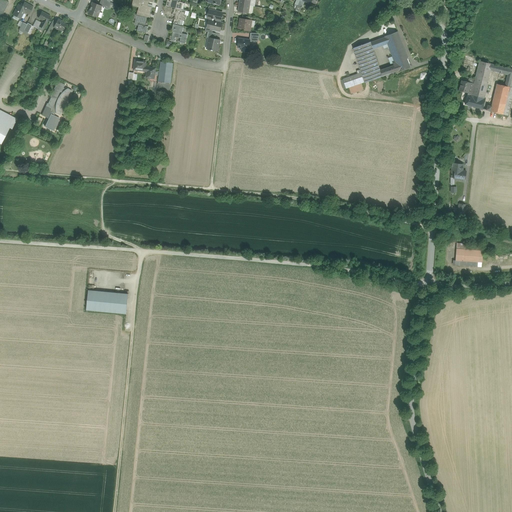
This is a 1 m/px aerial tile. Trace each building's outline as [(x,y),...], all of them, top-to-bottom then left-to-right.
[(0,0),(0,18),(9,2),(8,2),(4,0),(0,0)] [(144,0),(143,0),(134,0),(134,4),(141,6),(140,12),(138,11),(138,15),(147,17),(149,18),(152,7),(148,6),(148,3),(149,3),(149,1),(144,0)] [(167,0),(166,6),(175,8),(182,10),(184,3),(179,2),(179,0),(167,0)] [(33,7),(24,2),(23,4),(22,6),(20,10),(24,12),(23,13),(26,14),(26,13),(29,14),(33,7)] [(99,5),(93,2),(89,13),(89,14),(98,17),(102,6),(99,5)] [(19,4),(13,15),(14,16),(18,18),(20,19),(23,13),(24,12),(20,10),(22,6),(20,5),(19,4)] [(250,6),(239,4),(238,12),(249,13),(250,6)] [(182,10),(175,8),(174,13),(175,13),(173,24),(179,25),(180,20),(185,21),(186,16),(185,15),(186,11),(182,10)] [(215,12),(209,10),(209,11),(207,19),(208,19),(219,22),(221,13),(215,12)] [(50,17),(41,12),(38,18),(43,20),(41,23),(38,29),(42,31),(47,22),(47,23),(50,17)] [(147,17),(138,15),(137,15),(138,15),(136,24),(138,25),(137,31),(146,33),(148,26),(144,26),(146,17),(147,18),(147,17)] [(56,21),(53,27),(54,27),(62,31),(66,23),(66,24),(58,19),(56,21)] [(219,22),(208,19),(206,26),(208,27),(213,28),(219,30),(221,22),(219,22)] [(242,19),(240,19),(239,28),(242,28),(243,27),(245,28),(247,30),(248,29),(250,30),(250,26),(251,21),(242,19)] [(41,23),(36,20),(33,26),(34,27),(38,29),(41,23)] [(179,25),(173,24),(171,32),(173,32),(171,40),(175,41),(174,41),(175,37),(180,38),(179,42),(180,42),(180,41),(185,42),(185,43),(185,44),(187,35),(182,34),(183,27),(179,25)] [(53,28),(50,26),(44,36),(48,38),(53,28)] [(398,32),(385,37),(387,44),(395,63),(408,58),(398,32)] [(385,37),(379,40),(381,46),(387,44),(385,37)] [(215,39),(211,38),(208,48),(207,48),(218,51),(219,45),(218,45),(219,40),(220,40),(215,39)] [(250,40),(239,39),(238,47),(242,48),(242,50),(249,51),(249,49),(250,49),(250,46),(249,46),(250,40)] [(370,42),(353,48),(362,73),(365,82),(365,83),(382,77),(382,76),(380,71),(373,49),(377,48),(375,41),(371,43),(370,42)] [(395,63),(393,63),(394,66),(388,68),(391,73),(390,73),(399,70),(399,71),(410,67),(408,62),(407,62),(406,59),(408,58),(395,63)] [(145,62),(135,60),(134,70),(144,71),(145,67),(145,62)] [(173,63),(161,61),(159,82),(171,83),(173,63)] [(500,66),(479,61),(475,80),(474,80),(474,82),(472,92),(472,95),(471,95),(484,98),(488,83),(487,83),(490,71),(499,73),(500,66)] [(511,69),(500,66),(499,73),(507,75),(511,76),(511,69)] [(152,68),(147,67),(146,71),(147,72),(146,77),(154,78),(155,69),(152,68)] [(388,68),(380,71),(382,76),(390,73),(391,73),(388,68)] [(365,82),(362,73),(343,79),(346,89),(365,82)] [(511,78),(510,87),(503,115),(508,116),(511,98),(511,78)] [(64,85),(58,81),(54,89),(55,89),(48,104),(47,103),(42,115),(46,117),(47,115),(49,116),(48,118),(49,118),(51,113),(56,113),(56,114),(56,113),(60,115),(62,112),(63,112),(66,105),(65,105),(67,101),(68,102),(71,94),(70,94),(72,91),(68,89),(68,88),(65,90),(63,88),(64,85)] [(468,82),(461,81),(459,91),(468,93),(468,94),(469,92),(471,83),(468,82)] [(505,86),(497,84),(492,107),(491,111),(503,115),(510,87),(505,86)] [(484,98),(471,95),(472,95),(468,94),(468,93),(465,104),(483,109),(485,99),(484,98)] [(0,111),(0,110),(0,143),(1,144),(9,128),(12,129),(17,119),(3,112),(2,113),(1,113),(0,111)] [(459,135),(454,139),(457,143),(462,139),(459,135)] [(466,171),(455,170),(454,178),(460,179),(460,181),(465,181),(466,171)] [(483,250),(457,248),(456,260),(459,260),(482,262),(483,250)] [(109,292),(89,290),(87,310),(107,312),(109,292)] [(128,294),(109,292),(107,312),(126,314),(128,294)]
